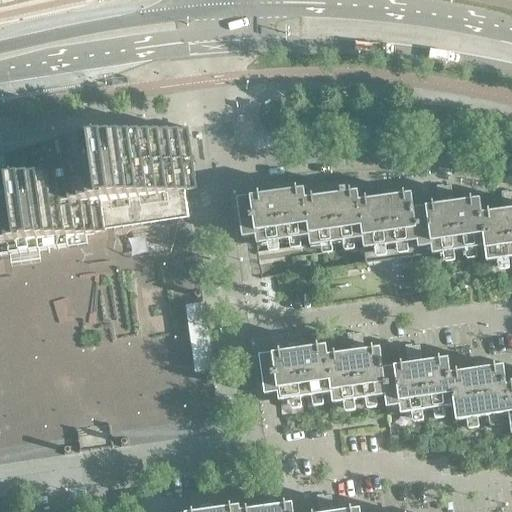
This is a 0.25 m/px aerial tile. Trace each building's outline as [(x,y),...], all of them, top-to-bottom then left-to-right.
[(189,218),(185,191),(186,191),(197,189),(188,128),(178,130),(169,131),(159,132),(149,134),(130,136),(121,138),(23,152),(13,153),(4,154),(8,184),(0,185),(0,248),(3,248),(4,256),(37,251),(36,243),(54,240),(75,237),(86,235),(96,234),(105,233),(103,223),(120,221),(121,227),(189,218)] [(486,247),(481,215),(479,200),(453,203),(450,186),(438,188),(441,205),(413,209),(411,194),(395,197),(394,192),(382,194),(383,198),(359,202),(357,192),(346,194),(345,189),(328,191),(329,196),(305,199),(304,190),(288,192),(287,187),(275,189),(275,193),(236,199),(242,239),(255,237),(256,245),(308,237),(309,247),(362,240),(365,265),(412,258),(412,264),(440,260),(439,254),(484,248),(486,247)] [(511,192),(503,194),(505,211),(481,215),(486,247),(484,248),(486,262),(511,258),(511,192)] [(386,396),(382,369),(380,349),(364,351),(361,334),(349,336),(351,353),(327,356),(333,394),(331,394),(332,404),(384,397),(386,396)] [(333,394),(327,356),(326,346),(300,350),(299,345),(287,347),(287,352),(258,356),(264,396),(277,394),(278,402),(331,394),(333,394)] [(454,407),(450,374),(448,359),(421,363),(419,346),(407,347),(409,365),(382,369),(386,396),(384,397),(386,409),(399,407),(400,415),(453,407),(454,407)] [(511,385),(506,386),(503,367),(487,369),(486,364),(474,366),(475,371),(450,374),(454,407),(453,407),(455,422),(508,414),(510,434),(511,434),(511,385)] [(293,511),(292,504),(276,506),(274,489),(261,491),(264,508),(240,511),(239,511),(293,511)] [(359,511),(359,510),(342,511),(333,511),(331,496),(319,498),(320,511),(359,511)]
